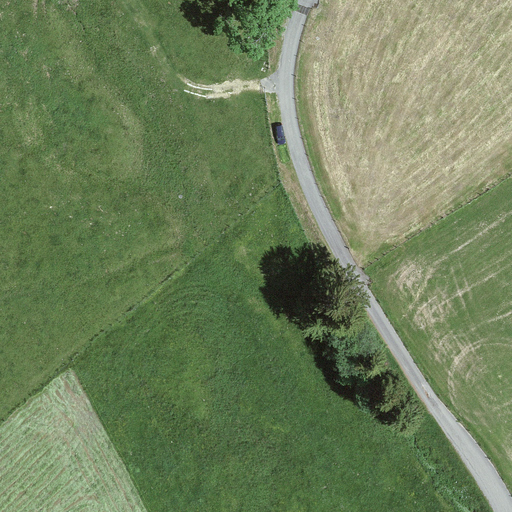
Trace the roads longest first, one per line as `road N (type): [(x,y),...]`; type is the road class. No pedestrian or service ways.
road 1 (unclassified): [(501,511),(345,259),(300,161),(284,82),(307,0)]
road 2 (track): [(284,82),(201,92),(166,75),(123,0)]
